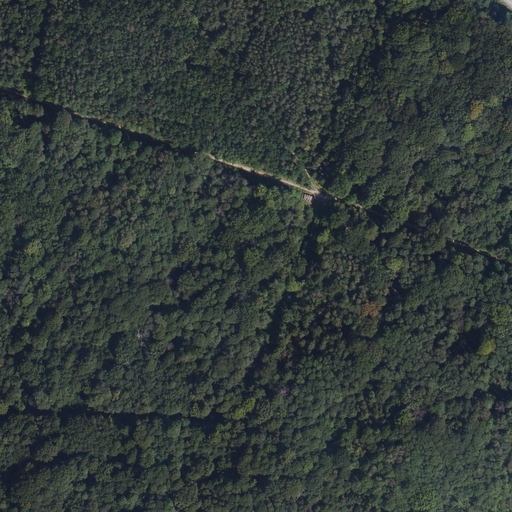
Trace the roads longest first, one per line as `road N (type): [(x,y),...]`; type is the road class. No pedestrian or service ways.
road 1 (track): [(0,307),(511,126)]
road 2 (track): [(0,88),(511,264)]
road 3 (track): [(179,0),(495,424)]
road 4 (track): [(495,424),(0,414)]
road 5 (track): [(320,194),(197,511)]
